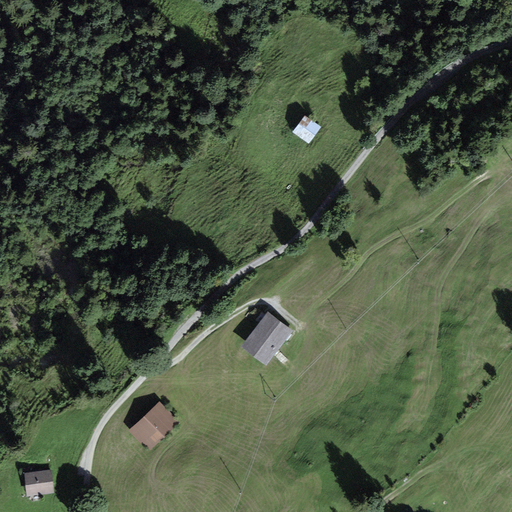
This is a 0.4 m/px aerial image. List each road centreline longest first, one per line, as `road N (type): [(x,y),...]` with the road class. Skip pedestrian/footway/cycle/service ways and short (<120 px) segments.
road 1 (unclassified): [(80,511),(93,439),(150,368),(243,272),(287,251),(436,80),(511,43)]
road 2 (track): [(305,328),(280,307),(255,305),(191,354),(150,368)]
